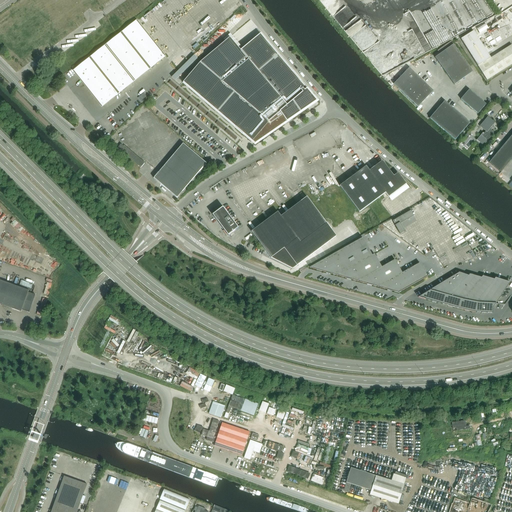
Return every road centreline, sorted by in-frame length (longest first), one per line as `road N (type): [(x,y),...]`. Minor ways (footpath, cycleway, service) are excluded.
road 1 (trunk): [(511,352),(382,370),(255,345),(176,305),(131,270),(0,137)]
road 2 (trunk): [(0,157),(148,301),(232,349),(362,381),(436,380),(511,365)]
road 3 (unclassified): [(348,511),(176,451),(163,431),(164,391),(64,353)]
road 4 (tertiary): [(511,331),(463,331),(274,278)]
road 5 (tertiary): [(170,214),(0,61)]
road 6 (unclassified): [(511,255),(337,109)]
road 7 (tertiary): [(0,71),(158,217)]
road 8 (unclassified): [(337,109),(204,185),(170,214)]
road 9 (tertiary): [(8,511),(64,353)]
road 10 (unclassified): [(337,109),(245,0)]
road 11 (tertiary): [(166,223),(210,256),(274,278)]
road 12 (tertiary): [(64,353),(89,300),(132,253)]
road 13 (tertiary): [(274,278),(170,214)]
